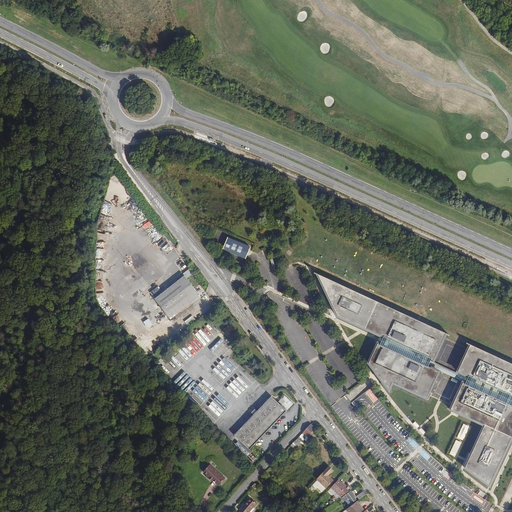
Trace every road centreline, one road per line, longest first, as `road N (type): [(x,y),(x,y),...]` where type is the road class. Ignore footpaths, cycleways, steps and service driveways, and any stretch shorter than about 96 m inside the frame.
road 1 (track): [(39,511),(26,494),(30,334),(8,255),(28,149),(0,117)]
road 2 (primary): [(157,120),(265,154),(511,265)]
road 3 (primary): [(511,254),(166,101)]
road 4 (tertiary): [(217,273),(131,163),(126,141),(144,127)]
road 5 (track): [(174,511),(128,476),(92,471),(44,511)]
road 6 (primary): [(128,76),(101,74),(0,23)]
road 7 (tertiary): [(116,115),(119,159),(174,233)]
road 8 (residential): [(225,511),(314,410)]
road 9 (primary): [(0,33),(95,83),(112,104)]
road 10 (tertiary): [(391,511),(314,410)]
